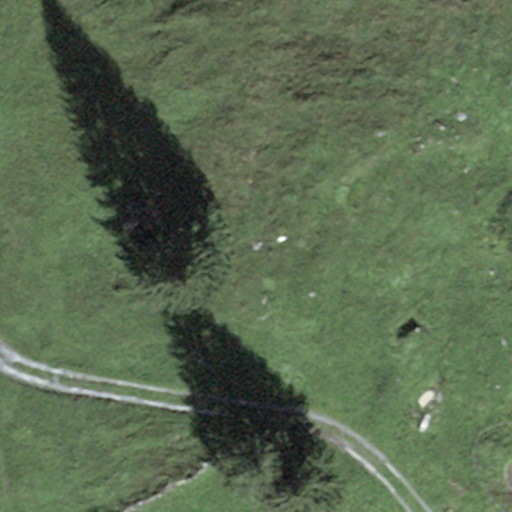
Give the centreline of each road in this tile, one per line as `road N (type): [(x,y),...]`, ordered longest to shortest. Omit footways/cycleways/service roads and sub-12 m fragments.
road 1 (primary): [(439,511),(117,0)]
road 2 (track): [(0,359),(10,372),(311,423),(371,464),(413,511)]
